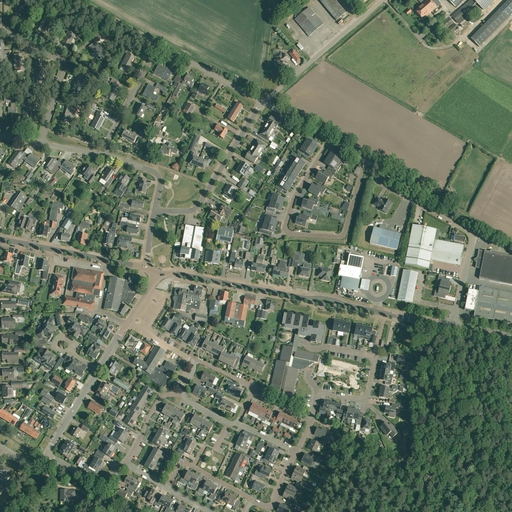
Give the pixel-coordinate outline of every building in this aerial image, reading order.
[(318,0),(336,21),(346,12),(335,0),(318,0)] [(415,11),(422,18),(425,15),(426,16),(441,4),(437,0),(426,0),(424,2),(422,0),(418,0),(422,5),(415,11)] [(459,23),(460,24),(471,14),(470,13),(477,7),(471,0),(469,0),(451,16),(458,24),(459,23)] [(473,0),(485,11),(496,0),(473,0)] [(16,21),(23,21),(23,10),(24,10),(24,6),(18,6),(18,9),(16,9),(16,21)] [(295,20),(309,36),(323,24),(309,8),(295,20)] [(434,19),(444,31),(454,23),(444,11),(434,19)] [(59,12),(56,17),(62,20),(65,15),(59,12)] [(471,39),(480,48),(507,20),(499,12),(471,39)] [(66,15),(63,19),(71,23),(73,19),(66,15)] [(40,32),(47,35),(53,24),(46,20),(40,32)] [(445,32),(449,36),(458,28),(454,24),(445,32)] [(62,43),(69,47),(75,35),(68,31),(62,43)] [(95,57),(99,61),(106,55),(97,43),(103,38),(99,32),(92,38),(95,42),(90,47),(97,55),(95,57)] [(300,40),(297,42),(302,49),(305,46),(300,40)] [(0,66),(3,67),(3,62),(6,62),(11,51),(3,51),(3,48),(4,48),(4,44),(0,44),(0,66)] [(288,53),(295,61),(300,57),(294,49),(288,53)] [(124,68),(129,71),(132,66),(130,65),(134,57),(132,56),(134,53),(127,50),(126,52),(128,53),(121,66),(120,69),(120,70),(122,71),(123,70),(124,68)] [(17,71),(24,71),(24,58),(21,58),(21,54),(14,54),(14,71),(17,71)] [(279,66),(283,71),(283,70),(284,70),(286,69),(286,68),(289,65),(286,62),(289,60),(286,56),(285,56),(284,55),(282,56),(280,54),(276,57),(277,58),(275,61),(275,62),(278,65),(279,66)] [(37,81),(37,85),(42,85),(42,81),(45,81),(45,68),(42,68),(42,62),(37,62),(37,65),(35,65),(36,68),(37,68),(37,81)] [(171,72),(159,65),(155,72),(163,76),(162,78),(167,81),(171,72)] [(102,77),(107,71),(103,68),(98,73),(102,77)] [(185,83),(191,87),(194,83),(192,82),(194,78),(188,74),(184,82),(183,81),(182,83),(184,84),(185,83)] [(173,86),(175,87),(181,78),(177,75),(173,81),(175,82),(173,86)] [(75,98),(81,100),(86,85),(83,84),(85,80),(78,77),(74,88),(78,89),(75,98)] [(107,98),(113,101),(119,90),(117,89),(119,85),(117,84),(118,82),(112,79),(111,81),(113,83),(112,86),(113,86),(107,98)] [(176,97),(178,98),(179,96),(178,95),(181,90),(180,89),(181,88),(183,85),(179,83),(178,86),(177,86),(173,94),(176,96),(176,97)] [(199,91),(204,94),(209,87),(205,84),(204,86),(202,84),(199,89),(200,90),(199,91)] [(150,98),(156,101),(159,97),(153,94),(155,89),(149,85),(144,95),(150,98)] [(234,107),(240,111),(243,106),(238,103),(239,101),(235,99),(234,101),(237,102),(234,107)] [(23,107),(23,120),(31,120),(31,107),(29,107),(28,100),(22,100),(22,107),(23,107)] [(190,116),(195,107),(188,103),(183,112),(190,116)] [(63,119),(76,123),(78,118),(74,117),(77,109),(81,110),(82,107),(75,104),(73,108),(68,106),(63,119)] [(134,114),(141,117),(146,107),(139,104),(134,114)] [(215,107),(224,113),(226,110),(216,104),(215,107)] [(231,113),(237,116),(240,111),(234,107),(231,113)] [(92,126),(99,130),(105,118),(103,117),(104,114),(99,111),(97,114),(98,115),(92,126)] [(227,118),(233,122),(237,116),(231,113),(227,118)] [(268,123),(276,128),(280,122),(271,116),(267,122),(268,123)] [(263,128),(273,134),(276,128),(268,123),(264,128),(263,128)] [(218,135),(223,139),(228,131),(223,128),(218,124),(215,130),(219,133),(218,135)] [(151,132),(159,135),(161,129),(153,126),(151,132)] [(269,140),(271,141),(273,138),(271,137),(273,134),(263,128),(260,134),(269,140)] [(134,143),(137,136),(138,136),(137,136),(126,130),(122,137),(123,137),(122,138),(125,139),(125,138),(134,143)] [(138,136),(137,136),(144,140),(147,133),(140,130),(137,136),(138,136)] [(153,136),(150,134),(145,144),(149,146),(153,136)] [(307,140),(304,145),(314,151),(317,146),(314,143),(313,142),(315,140),(307,135),(305,139),(307,140)] [(189,150),(193,151),(197,139),(194,138),(189,150)] [(253,146),(262,151),(266,145),(256,140),(253,146)] [(160,152),(169,155),(170,151),(177,153),(178,150),(170,147),(171,144),(167,143),(166,145),(163,144),(163,146),(163,145),(160,152)] [(297,152),(304,157),(306,155),(307,154),(310,157),(314,151),(304,145),(302,144),(297,152)] [(249,152),(258,157),(262,151),(253,146),(252,146),(253,147),(249,152)] [(14,168),(18,162),(20,163),(23,159),(24,159),(27,154),(25,152),(20,152),(19,153),(17,151),(8,163),(14,168)] [(190,163),(197,166),(200,158),(195,156),(196,154),(192,152),(190,157),(192,158),(190,163)] [(245,158),(254,164),(258,157),(249,152),(245,158)] [(328,158),(338,164),(340,165),(345,157),(338,152),(336,155),(335,155),(331,152),(328,158)] [(27,154),(24,159),(26,161),(27,160),(37,166),(41,161),(32,154),(30,156),(27,154)] [(296,158),(293,163),(302,168),(305,164),(301,161),(301,160),(302,158),(296,154),(294,157),(296,158)] [(58,165),(59,166),(62,161),(60,159),(58,162),(52,158),(46,167),(47,168),(46,170),(50,173),(51,171),(52,169),(54,170),(58,165)] [(197,166),(204,169),(206,163),(208,164),(211,160),(207,158),(206,160),(200,158),(197,166)] [(327,169),(335,174),(336,171),(334,170),(338,164),(328,158),(325,164),(328,166),(329,167),(327,169)] [(60,169),(70,176),(74,171),(73,170),(75,167),(66,160),(65,162),(62,161),(59,166),(61,167),(60,169)] [(237,171),(243,175),(246,170),(248,171),(251,168),(249,167),(249,166),(242,162),(237,171)] [(291,167),(299,173),(302,168),(293,163),(291,167)] [(87,182),(91,184),(95,177),(90,174),(93,170),(87,165),(81,173),(86,176),(85,178),(88,180),(87,182)] [(288,172),(296,178),(299,173),(291,167),(288,172)] [(104,187),(107,189),(109,186),(114,179),(110,177),(113,172),(107,168),(101,178),(107,182),(105,184),(104,187)] [(285,173),(283,176),(293,182),(296,178),(288,172),(285,170),(284,171),(284,172),(285,173)] [(25,176),(29,179),(33,173),(30,171),(25,176)] [(315,178),(325,184),(329,177),(331,179),(333,175),(327,171),(326,173),(324,172),(323,173),(320,171),(318,173),(317,173),(315,177),(316,178),(315,178)] [(124,186),(129,178),(122,174),(118,181),(120,183),(117,188),(119,189),(116,194),(121,197),(127,188),(124,186)] [(284,177),(282,181),(290,187),(293,182),(293,183),(293,182),(283,176),(284,177)] [(135,194),(141,195),(141,192),(145,193),(147,183),(145,182),(145,179),(140,178),(139,185),(138,190),(136,189),(135,194)] [(238,187),(243,190),(249,182),(243,178),(238,187)] [(275,188),(281,192),(282,189),(283,189),(287,192),(290,187),(282,181),(279,186),(277,185),(275,188)] [(225,191),(233,196),(234,195),(235,195),(236,192),(235,191),(236,189),(229,184),(225,191)] [(308,192),(317,197),(320,193),(323,194),(326,189),(318,185),(316,188),(311,184),(309,188),(310,189),(308,192)] [(241,195),(246,198),(248,194),(241,190),(239,193),(241,194),(241,195)] [(9,206),(18,212),(24,203),(28,197),(19,192),(9,206)] [(273,196),(271,202),(282,205),(284,199),(280,198),(279,197),(280,195),(272,192),(271,195),(273,196)] [(301,208),(312,211),(313,206),(316,207),(318,201),(309,198),(308,202),(303,200),(301,204),(302,205),(301,208)] [(379,210),(386,214),(392,204),(385,200),(383,202),(377,199),(374,205),(380,208),(379,210)] [(131,207),(142,209),(143,205),(144,205),(143,205),(144,203),(133,201),(131,207)] [(266,211),(274,213),(275,211),(276,210),(280,212),(282,205),(271,202),(269,201),(266,211)] [(39,236),(47,237),(48,232),(51,233),(52,228),(54,229),(58,209),(63,209),(64,205),(53,203),(49,221),(47,221),(46,222),(43,222),(42,226),(41,226),(39,236)] [(218,220),(220,221),(224,216),(223,215),(224,213),(230,217),(233,211),(223,205),(219,212),(213,209),(210,215),(213,217),(212,218),(217,221),(218,220)] [(295,224),(305,227),(306,222),(307,222),(309,218),(311,218),(312,215),(304,212),(302,215),(299,214),(298,219),(297,218),(295,224)] [(23,229),(24,229),(27,219),(23,218),(25,215),(19,213),(17,219),(20,220),(17,227),(23,229)] [(266,217),(264,224),(275,227),(277,221),(273,220),(273,219),(273,216),(265,213),(264,217),(266,217)] [(120,222),(133,224),(134,222),(139,223),(140,222),(141,221),(141,219),(140,218),(141,217),(130,215),(129,218),(122,218),(122,220),(118,219),(118,221),(120,222)] [(24,229),(30,231),(32,223),(35,224),(37,219),(32,217),(31,220),(27,219),(24,229)] [(61,227),(67,231),(73,221),(67,217),(61,227)] [(127,232),(137,235),(137,233),(139,233),(139,230),(138,229),(138,228),(133,227),(133,224),(120,222),(119,226),(125,228),(127,229),(127,232)] [(259,232),(267,235),(268,232),(269,232),(273,233),(274,231),(275,231),(276,228),(275,227),(264,224),(262,223),(259,232)] [(110,240),(114,241),(117,224),(113,224),(109,235),(105,234),(104,237),(103,237),(102,240),(104,241),(103,244),(104,245),(104,246),(108,247),(108,245),(109,246),(110,240)] [(370,244),(396,251),(400,235),(385,231),(386,227),(379,225),(379,230),(374,228),(370,244)] [(404,265),(429,269),(431,260),(456,264),(460,265),(464,245),(462,245),(462,243),(464,243),(465,239),(464,239),(463,237),(454,235),(453,241),(454,241),(453,243),(437,240),(434,240),(434,235),(435,230),(412,226),(404,265)] [(216,240),(231,243),(233,234),(234,230),(219,227),(216,240)] [(189,259),(198,261),(204,229),(197,228),(196,232),(194,232),(189,259)] [(61,240),(69,242),(70,236),(65,235),(66,231),(63,230),(63,229),(60,229),(59,234),(62,234),(61,240)] [(180,258),(189,259),(194,232),(185,230),(180,258)] [(77,244),(85,245),(87,235),(79,233),(77,244)] [(117,247),(127,249),(128,242),(131,243),(132,238),(125,236),(125,239),(119,238),(117,247)] [(511,285),(511,256),(484,251),(479,250),(475,268),(481,269),(479,279),(511,285)] [(217,264),(219,264),(221,254),(207,251),(205,262),(207,262),(217,264)] [(294,268),(297,268),(298,264),(299,256),(300,253),(293,251),(291,259),(290,259),(288,267),(294,268)] [(234,267),(242,269),(242,267),(244,267),(245,260),(241,259),(241,260),(235,259),(236,253),(232,252),(231,258),(229,264),(235,265),(234,267)] [(0,273),(3,274),(4,268),(5,268),(8,265),(10,266),(10,262),(11,263),(12,259),(11,259),(12,254),(9,254),(8,253),(7,253),(6,253),(5,253),(3,261),(2,266),(0,265),(0,273)] [(251,271),(258,272),(261,256),(258,255),(257,260),(256,260),(256,264),(252,264),(251,271)] [(342,287),(357,290),(364,258),(349,255),(348,262),(341,261),(340,266),(338,276),(344,277),(342,287)] [(15,274),(19,275),(22,267),(27,268),(27,267),(28,267),(29,264),(27,264),(29,258),(27,258),(26,256),(24,257),(22,257),(21,261),(17,261),(15,273),(15,274)] [(258,272),(265,273),(266,266),(262,266),(264,257),(261,256),(258,272)] [(43,279),(47,280),(49,267),(46,267),(48,262),(46,261),(44,260),(42,261),(41,260),(40,264),(39,264),(39,267),(39,270),(43,271),(43,279)] [(273,275),(280,276),(283,261),(280,261),(279,265),(278,268),(274,268),(273,275)] [(280,276),(287,278),(289,270),(285,270),(286,266),(285,266),(286,262),(283,261),(280,276)] [(324,280),(330,281),(332,270),(319,268),(320,263),(316,262),(314,268),(319,269),(318,276),(324,277),(324,280)] [(299,276),(309,278),(312,265),(304,263),(303,268),(301,268),(299,276)] [(63,305),(93,311),(95,302),(94,302),(96,296),(99,296),(100,290),(103,274),(98,273),(98,274),(74,270),(72,279),(73,279),(73,284),(72,284),(71,291),(77,292),(76,298),(64,296),(64,299),(62,298),(61,302),(63,302),(63,305)] [(397,300),(412,303),(418,273),(403,270),(397,300)] [(52,295),(60,296),(64,277),(55,276),(52,295)] [(119,309),(119,308),(120,300),(122,301),(129,305),(137,293),(139,294),(141,285),(143,278),(133,276),(130,276),(129,281),(111,278),(110,280),(104,309),(117,311),(119,309)] [(439,288),(449,290),(451,283),(444,281),(445,278),(439,276),(437,282),(440,283),(439,288)] [(367,281),(361,279),(359,290),(365,291),(368,292),(370,281),(367,281)] [(2,292),(14,294),(14,292),(19,293),(20,288),(21,283),(12,282),(12,285),(3,284),(2,292)] [(185,312),(189,312),(189,308),(199,310),(203,288),(195,287),(194,292),(189,291),(185,312)] [(492,325),(503,327),(504,322),(511,323),(511,292),(479,287),(478,291),(468,289),(467,294),(467,295),(466,295),(466,296),(466,297),(467,297),(465,309),(475,311),(474,316),(493,320),(492,325)] [(434,296),(440,298),(441,294),(448,296),(449,290),(439,288),(439,291),(435,290),(434,296)] [(176,310),(185,312),(189,291),(176,289),(174,295),(175,296),(174,302),(173,309),(176,309),(176,310)] [(220,301),(227,302),(229,293),(221,292),(220,297),(219,297),(218,300),(220,300),(220,301)] [(231,325),(244,328),(249,304),(255,305),(256,298),(245,296),(243,305),(228,302),(225,318),(225,322),(232,324),(231,325)] [(209,313),(217,315),(217,311),(218,311),(219,301),(212,300),(210,310),(209,313)] [(266,309),(273,311),(274,307),(275,307),(276,303),(267,301),(266,306),(267,306),(266,309)] [(118,313),(123,316),(128,308),(121,304),(119,308),(120,308),(118,313)] [(257,318),(266,320),(267,312),(265,311),(258,310),(257,318)] [(282,397),(292,399),(298,370),(302,371),(303,365),(304,366),(307,364),(309,367),(311,365),(315,363),(318,363),(319,356),(296,351),(299,336),(305,337),(306,335),(311,337),(310,342),(315,343),(316,341),(322,343),(323,337),(324,332),(325,332),(326,326),(325,326),(319,325),(319,323),(314,322),(313,328),(307,327),(309,316),(304,315),(304,318),(301,317),(301,315),(296,314),(296,316),(292,316),(293,313),(288,312),(287,315),(284,314),(284,313),(282,325),(282,324),(297,327),(293,348),(283,346),(280,361),(277,361),(270,391),(279,393),(279,394),(282,395),(282,397)] [(194,321),(206,323),(208,316),(196,314),(194,321)] [(169,325),(172,326),(177,318),(174,316),(171,321),(166,318),(166,317),(160,327),(161,326),(166,330),(169,325)] [(42,327),(43,327),(44,327),(53,333),(54,331),(54,332),(56,329),(56,328),(50,324),(53,320),(47,317),(46,319),(45,321),(44,324),(42,327)] [(73,318),(71,317),(67,322),(71,325),(68,330),(73,333),(78,325),(79,326),(80,324),(77,322),(77,321),(75,320),(73,318)] [(5,325),(5,328),(13,328),(13,326),(15,326),(15,320),(13,318),(2,318),(2,325),(5,325)] [(172,333),(177,337),(183,328),(180,326),(182,323),(181,321),(180,320),(177,318),(172,326),(175,328),(172,333)] [(108,329),(111,331),(114,327),(100,319),(95,327),(101,330),(104,332),(103,332),(105,333),(108,329)] [(72,335),(77,338),(80,333),(84,335),(88,329),(86,328),(84,327),(81,325),(81,327),(79,326),(78,325),(73,333),(72,335)] [(186,335),(189,337),(194,328),(191,326),(188,331),(183,328),(177,337),(183,340),(186,335)] [(54,333),(53,333),(44,327),(43,327),(42,329),(41,328),(39,331),(38,333),(37,334),(42,338),(45,334),(50,338),(54,333)] [(194,347),(200,338),(199,338),(194,335),(197,330),(194,328),(189,337),(192,338),(188,343),(194,347)] [(365,337),(365,340),(370,341),(369,343),(374,344),(375,336),(371,335),(372,329),(367,328),(365,337)] [(104,332),(101,330),(98,334),(106,339),(111,331),(108,329),(105,333),(103,332),(104,332)] [(88,338),(96,343),(99,339),(91,334),(88,338)] [(2,336),(2,342),(10,342),(10,345),(18,345),(18,337),(16,337),(16,335),(2,336)] [(133,351),(134,351),(140,341),(131,336),(125,346),(127,347),(127,348),(129,349),(133,351)] [(202,348),(206,351),(210,342),(208,341),(209,338),(207,337),(202,348)] [(206,351),(211,353),(217,341),(215,340),(213,343),(210,342),(206,351)] [(211,353),(216,355),(220,347),(217,345),(219,342),(217,341),(211,353)] [(139,350),(146,354),(150,347),(144,344),(142,348),(141,347),(139,350)] [(92,345),(87,354),(89,355),(89,356),(93,358),(93,359),(94,359),(95,359),(96,359),(97,358),(97,357),(98,355),(99,354),(99,353),(99,352),(100,349),(95,346),(94,346),(92,345)] [(220,357),(224,349),(225,349),(226,346),(224,345),(222,348),(220,347),(216,355),(220,357)] [(148,378),(150,380),(158,368),(156,366),(165,351),(159,348),(157,346),(146,364),(142,370),(140,373),(148,378)] [(8,359),(8,362),(19,362),(19,353),(26,353),(26,348),(14,348),(14,353),(2,353),(2,359),(8,359)] [(219,360),(224,363),(228,354),(225,353),(226,350),(225,349),(224,349),(220,357),(219,360)] [(41,361),(43,362),(43,363),(49,354),(50,353),(45,350),(42,355),(40,354),(40,353),(37,352),(33,358),(36,360),(38,361),(40,363),(41,361)] [(224,363),(228,365),(234,353),(232,352),(230,355),(228,354),(224,363)] [(228,365),(235,368),(240,358),(235,356),(236,354),(234,353),(228,365)] [(43,363),(43,362),(42,364),(45,366),(47,368),(49,370),(50,371),(54,365),(50,363),(54,357),(49,354),(43,363)] [(133,364),(142,370),(146,364),(139,359),(140,358),(138,356),(133,364)] [(249,367),(252,359),(246,356),(244,360),(241,365),(244,367),(245,365),(249,367)] [(77,362),(69,357),(66,362),(68,364),(66,368),(71,372),(73,369),(77,362)] [(255,370),(259,362),(252,359),(249,367),(248,369),(251,370),(251,368),(255,370)] [(79,373),(82,375),(85,370),(80,367),(83,364),(78,361),(77,362),(73,369),(76,371),(75,373),(78,374),(79,373)] [(106,371),(112,375),(114,371),(115,372),(117,369),(120,372),(123,367),(113,361),(106,371)] [(150,380),(164,389),(173,374),(177,367),(167,361),(164,367),(162,366),(160,369),(158,368),(150,380)] [(258,371),(261,373),(265,365),(259,362),(255,370),(254,372),(257,373),(258,371)] [(382,364),(381,369),(389,371),(394,372),(395,363),(389,362),(388,365),(382,364)] [(8,376),(8,379),(13,379),(13,369),(2,370),(2,376),(8,376)] [(205,386),(212,389),(215,382),(213,382),(216,377),(211,374),(210,375),(204,373),(201,380),(207,383),(205,386)] [(392,377),(380,375),(379,380),(385,382),(385,384),(391,386),(392,377)] [(52,381),(60,386),(62,381),(55,377),(54,379),(53,378),(51,380),(52,381)] [(119,386),(127,391),(129,387),(130,386),(122,381),(121,381),(116,378),(113,382),(119,385),(119,386)] [(65,389),(70,392),(76,383),(69,379),(67,383),(65,386),(67,387),(65,389)] [(102,383),(99,388),(107,392),(108,389),(111,391),(116,394),(119,389),(114,386),(109,383),(108,386),(102,383)] [(193,393),(203,398),(207,390),(197,385),(193,393)] [(10,388),(10,386),(2,386),(2,398),(13,398),(13,388),(10,388)] [(145,386),(141,392),(148,397),(150,398),(152,395),(150,394),(152,391),(145,386)] [(228,393),(238,398),(242,391),(231,386),(228,393)] [(100,399),(107,403),(108,400),(106,399),(109,394),(107,392),(99,388),(96,393),(102,396),(100,399)] [(45,397),(52,401),(54,398),(48,394),(49,392),(43,389),(40,394),(45,397)] [(58,401),(63,404),(67,397),(64,395),(65,393),(61,391),(60,393),(59,393),(55,399),(58,401)] [(141,392),(137,398),(145,403),(146,404),(148,401),(147,400),(148,397),(141,392)] [(137,398),(134,404),(141,409),(141,408),(143,409),(144,407),(143,406),(145,403),(137,398)] [(220,406),(230,411),(234,404),(223,399),(220,406)] [(97,412),(99,414),(102,410),(103,411),(105,408),(102,406),(92,401),(91,401),(89,404),(89,405),(90,405),(88,408),(96,413),(97,412)] [(320,406),(319,413),(324,414),(325,410),(328,411),(330,402),(324,401),(323,407),(320,406)] [(335,403),(330,402),(328,411),(328,413),(328,414),(327,419),(329,419),(331,411),(334,412),(335,403)] [(335,403),(334,412),(336,413),(336,416),(342,418),(343,411),(340,410),(341,404),(335,403)] [(130,410),(131,410),(139,415),(141,413),(139,412),(141,409),(134,404),(130,410)] [(254,414),(258,406),(253,404),(249,412),(253,413),(252,415),(254,416),(254,414)] [(388,417),(394,418),(396,408),(398,409),(399,405),(392,404),(392,407),(386,406),(385,413),(389,414),(388,417)] [(165,419),(171,407),(166,405),(162,413),(164,415),(162,418),(165,419)] [(42,412),(47,415),(54,419),(56,414),(53,412),(55,408),(53,407),(51,410),(45,406),(42,412)] [(259,416),(263,409),(258,406),(254,414),(259,416)] [(3,419),(8,422),(12,416),(10,415),(11,412),(13,408),(11,407),(8,410),(7,413),(6,413),(3,419)] [(168,417),(171,418),(175,410),(171,407),(165,419),(167,420),(168,417)] [(109,413),(116,417),(118,412),(112,408),(109,413)] [(349,419),(352,419),(354,410),(348,408),(347,414),(344,414),(342,421),(348,422),(349,419)] [(262,422),(263,421),(267,411),(263,409),(259,416),(258,418),(261,420),(261,421),(261,422),(262,422)] [(131,410),(128,416),(135,421),(137,422),(138,419),(137,419),(139,415),(131,410)] [(171,422),(174,424),(180,412),(175,410),(171,418),(173,419),(171,422)] [(355,425),(360,426),(360,425),(362,419),(359,418),(360,411),(354,410),(352,419),(356,420),(355,425)] [(263,421),(264,422),(265,419),(268,420),(267,421),(271,423),(273,418),(271,417),(272,413),(267,411),(263,421)] [(174,424),(176,425),(177,422),(180,423),(184,415),(180,412),(174,424)] [(281,423),(282,423),(285,415),(280,413),(278,416),(276,415),(273,421),(276,423),(277,421),(279,422),(278,424),(280,425),(281,423)] [(193,429),(199,418),(194,415),(194,416),(191,414),(187,422),(193,425),(191,428),(193,429)] [(282,423),(286,425),(290,418),(285,415),(282,423)] [(8,422),(13,425),(17,419),(12,416),(8,422)] [(124,422),(133,428),(135,425),(133,424),(135,421),(128,416),(124,422)] [(47,428),(49,429),(51,425),(52,425),(54,422),(51,420),(51,421),(45,417),(43,420),(44,421),(41,426),(45,428),(46,426),(48,423),(49,424),(47,428)] [(199,428),(204,420),(199,418),(193,429),(195,430),(197,427),(199,428)] [(286,425),(291,427),(295,420),(290,418),(286,425)] [(20,429),(25,433),(29,426),(31,424),(33,420),(31,419),(29,422),(28,422),(27,425),(24,423),(20,429)] [(200,433),(202,434),(208,423),(204,420),(199,428),(202,430),(200,433)] [(291,427),(296,430),(299,422),(295,420),(291,427)] [(359,431),(365,432),(365,429),(369,430),(371,421),(365,420),(363,426),(360,425),(360,426),(359,431)] [(118,434),(126,439),(129,434),(124,431),(126,427),(119,423),(116,426),(121,429),(118,434)] [(202,434),(204,435),(206,432),(208,433),(213,425),(208,423),(202,434)] [(391,430),(386,423),(380,427),(386,436),(390,433),(393,437),(398,433),(394,428),(391,430)] [(25,433),(31,436),(35,430),(31,428),(29,426),(25,433)] [(71,434),(77,438),(81,430),(75,427),(71,434)] [(160,429),(157,433),(165,438),(167,435),(170,437),(171,435),(160,429)] [(314,435),(323,439),(327,431),(324,430),(323,432),(317,429),(314,435)] [(31,436),(36,439),(40,433),(37,431),(35,430),(31,436)] [(155,438),(166,444),(167,442),(164,440),(165,438),(157,433),(155,438)] [(108,439),(116,444),(118,440),(123,443),(126,439),(118,434),(115,438),(111,435),(108,439)] [(239,440),(247,444),(248,440),(251,442),(253,437),(248,434),(247,437),(241,434),(239,440)] [(185,446),(193,450),(196,444),(191,441),(192,439),(186,435),(183,440),(187,442),(185,446)] [(155,438),(152,443),(160,447),(162,444),(165,446),(166,444),(155,438)] [(105,448),(113,453),(116,449),(114,447),(116,444),(108,439),(106,442),(108,443),(105,448)] [(239,450),(246,453),(247,450),(249,445),(247,444),(239,440),(236,445),(241,447),(239,450)] [(308,448),(315,452),(318,446),(322,448),(324,443),(319,441),(318,443),(312,440),(308,448)] [(66,441),(63,447),(71,451),(72,448),(74,450),(76,447),(66,441)] [(269,451),(267,454),(267,455),(276,459),(279,453),(272,450),(273,447),(268,444),(265,449),(269,451)] [(185,452),(190,455),(193,450),(185,446),(184,449),(180,447),(177,451),(183,455),(185,452)] [(59,453),(69,459),(71,456),(69,454),(71,451),(63,447),(59,453)] [(96,453),(103,458),(105,455),(111,458),(113,453),(105,448),(102,452),(98,450),(96,453)] [(154,448),(152,453),(163,459),(164,457),(161,455),(163,453),(154,448)] [(92,463),(101,468),(104,463),(101,461),(103,458),(96,453),(94,457),(95,458),(92,463)] [(152,453),(149,457),(158,462),(159,459),(162,461),(163,459),(152,453)] [(236,453),(234,459),(242,463),(244,460),(248,462),(249,459),(236,453)] [(311,466),(312,466),(314,465),(315,462),(317,463),(320,457),(313,454),(312,457),(305,454),(301,462),(310,466),(311,466)] [(262,456),(259,461),(265,464),(267,461),(273,464),(276,459),(267,455),(266,458),(262,456)] [(74,462),(79,465),(82,459),(78,456),(74,462)] [(149,457),(147,462),(158,468),(159,466),(156,464),(158,462),(149,457)] [(234,459),(231,465),(244,471),(245,468),(241,466),(242,463),(234,459)] [(144,467),(152,471),(154,469),(157,470),(158,468),(147,462),(144,467)] [(92,472),(96,475),(101,468),(92,463),(90,467),(85,464),(83,468),(92,473),(92,472)] [(228,470),(237,474),(239,471),(243,473),(244,471),(231,465),(228,470)] [(0,475),(4,478),(9,471),(1,466),(0,466),(0,475)] [(255,474),(264,479),(265,476),(269,477),(272,470),(263,466),(260,472),(257,470),(255,474)] [(294,473),(303,477),(305,471),(307,472),(309,469),(304,466),(302,469),(297,467),(294,473)] [(226,476),(238,482),(240,480),(236,478),(237,474),(228,470),(226,476)] [(186,480),(189,482),(193,474),(188,471),(185,477),(183,476),(179,482),(184,484),(186,480)] [(295,484),(296,485),(301,487),(302,484),(300,483),(303,477),(294,473),(291,479),(297,481),(295,484)] [(190,488),(195,490),(199,484),(196,483),(199,477),(193,474),(189,482),(192,484),(190,488)] [(252,489),(261,493),(265,486),(257,482),(259,478),(253,475),(250,481),(255,484),(252,489)] [(128,488),(135,491),(136,489),(134,487),(137,481),(128,476),(124,482),(129,485),(128,488)] [(205,491),(208,492),(212,484),(207,481),(204,487),(201,486),(198,492),(203,494),(205,491)] [(209,498),(214,500),(217,494),(214,493),(217,487),(212,484),(208,492),(211,494),(209,498)] [(286,491),(295,495),(296,491),(299,492),(302,487),(296,485),(294,488),(288,485),(286,491)] [(117,495),(125,499),(127,495),(130,497),(133,492),(127,488),(126,492),(120,489),(117,495)] [(147,502),(153,505),(156,500),(152,498),(156,491),(149,488),(144,497),(148,500),(147,502)] [(60,502),(68,502),(68,498),(75,499),(75,490),(71,490),(61,490),(60,502)] [(287,503),(293,505),(296,500),(293,499),(295,495),(286,491),(283,497),(289,500),(287,503)] [(77,502),(83,506),(89,497),(83,493),(77,502)] [(223,498),(219,496),(217,501),(219,503),(221,500),(227,503),(232,495),(229,494),(226,493),(223,498)] [(232,510),(235,511),(238,506),(234,504),(237,499),(234,497),(234,496),(232,495),(227,503),(234,507),(232,510)] [(157,500),(154,505),(159,508),(161,505),(164,506),(168,498),(163,496),(160,501),(157,500)] [(164,511),(171,511),(174,507),(171,505),(173,501),(168,498),(164,506),(167,508),(164,511)]
